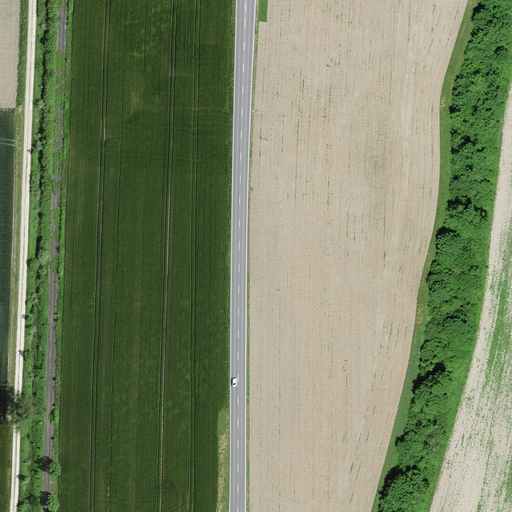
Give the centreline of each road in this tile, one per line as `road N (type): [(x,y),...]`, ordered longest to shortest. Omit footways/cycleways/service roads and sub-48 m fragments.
road 1 (track): [(30,0),(12,511)]
road 2 (tertiary): [(237,511),(245,0)]
